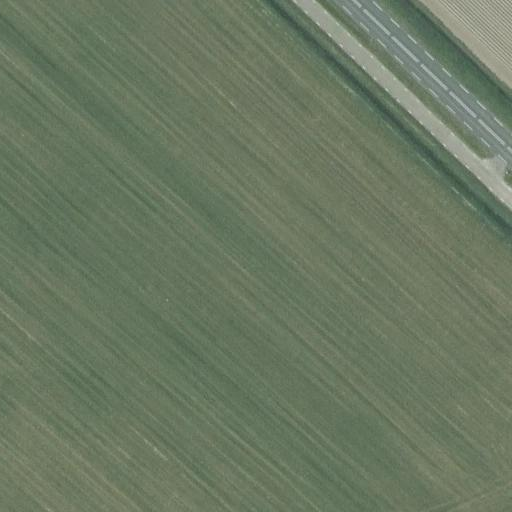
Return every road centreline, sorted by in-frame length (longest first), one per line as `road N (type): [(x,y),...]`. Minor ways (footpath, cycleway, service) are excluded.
road 1 (unclassified): [(511,202),(296,0)]
road 2 (primary): [(511,153),(352,0)]
